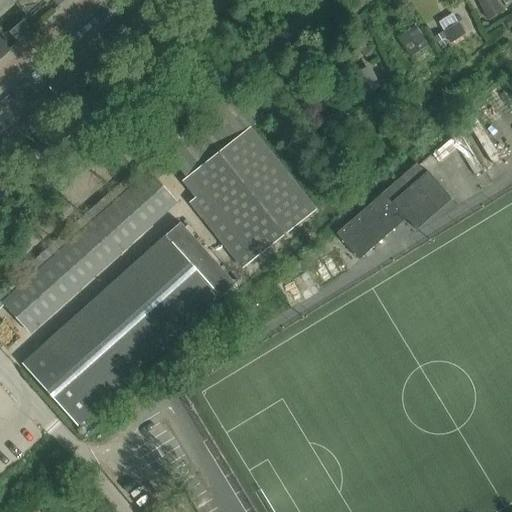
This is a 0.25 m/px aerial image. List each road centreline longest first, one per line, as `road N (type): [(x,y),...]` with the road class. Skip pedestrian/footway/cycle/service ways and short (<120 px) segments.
road 1 (secondary): [(0,161),(177,0)]
road 2 (secondary): [(142,0),(0,124)]
road 3 (unclassified): [(0,369),(86,467)]
road 4 (unclassified): [(86,467),(177,386)]
